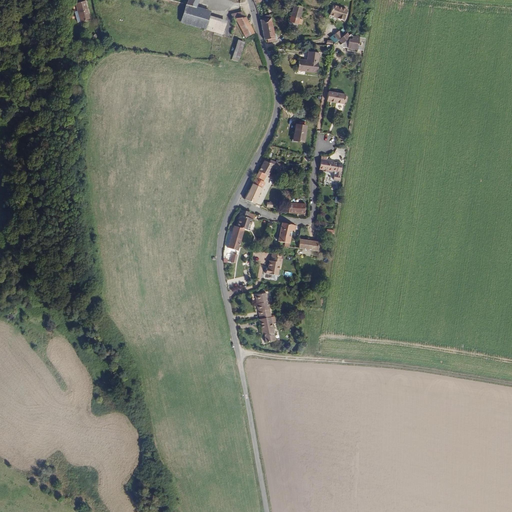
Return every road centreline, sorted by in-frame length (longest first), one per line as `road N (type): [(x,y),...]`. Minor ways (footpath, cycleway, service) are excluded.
road 1 (tertiary): [(238,199),(220,243),(221,282),(267,511)]
road 2 (track): [(237,352),(511,383)]
road 3 (tertiary): [(249,0),(276,108),(238,199)]
road 4 (residential): [(238,199),(280,220),(308,219),(315,162),(325,147)]
